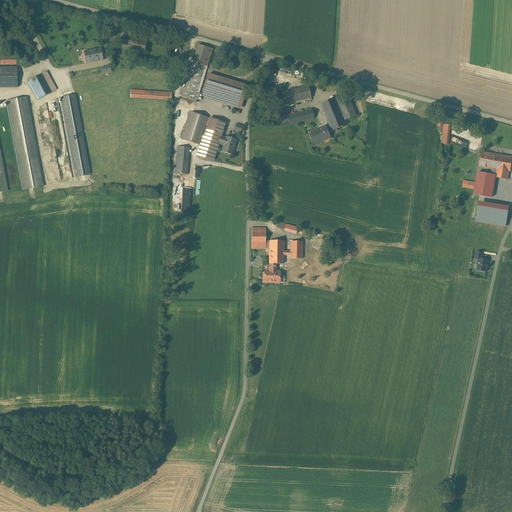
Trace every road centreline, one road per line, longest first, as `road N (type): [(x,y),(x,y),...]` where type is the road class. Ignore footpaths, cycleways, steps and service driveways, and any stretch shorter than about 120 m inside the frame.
road 1 (unclassified): [(265,57),(247,108),(243,392),(198,511)]
road 2 (unclassified): [(511,223),(496,263),(448,511)]
road 3 (unclassified): [(265,57),(511,123)]
road 4 (unclassified): [(51,0),(265,57)]
